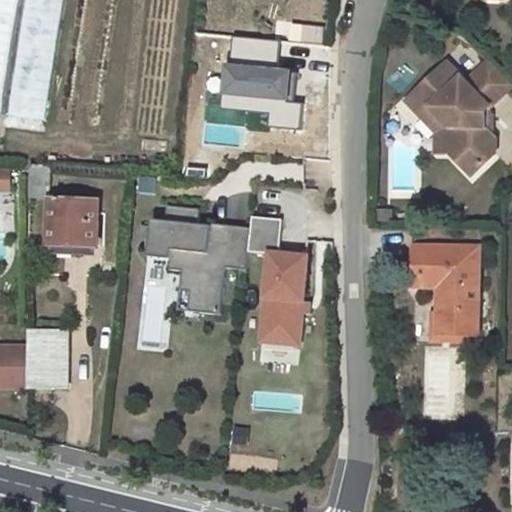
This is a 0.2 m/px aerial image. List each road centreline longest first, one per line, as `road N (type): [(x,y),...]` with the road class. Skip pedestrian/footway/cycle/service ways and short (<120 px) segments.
road 1 (residential): [(343,511),(358,449),(353,72),(369,0)]
road 2 (tertiary): [(0,480),(129,511)]
